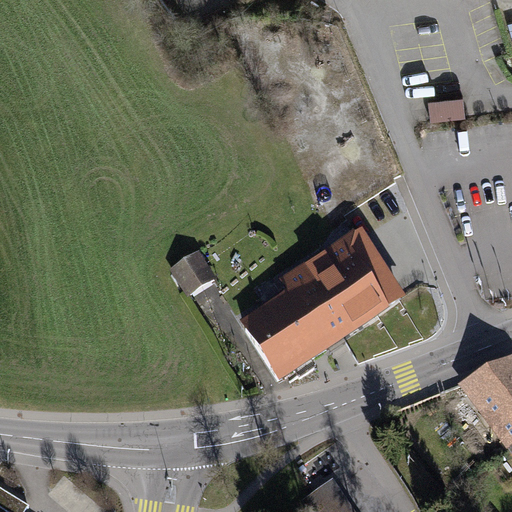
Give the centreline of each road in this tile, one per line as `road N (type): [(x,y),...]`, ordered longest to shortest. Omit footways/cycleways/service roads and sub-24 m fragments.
road 1 (residential): [(487,347),(349,0)]
road 2 (tertiary): [(344,402),(174,445)]
road 3 (tertiary): [(174,445),(98,447),(0,434)]
road 4 (tertiary): [(487,347),(344,402)]
road 5 (residential): [(404,511),(344,402)]
